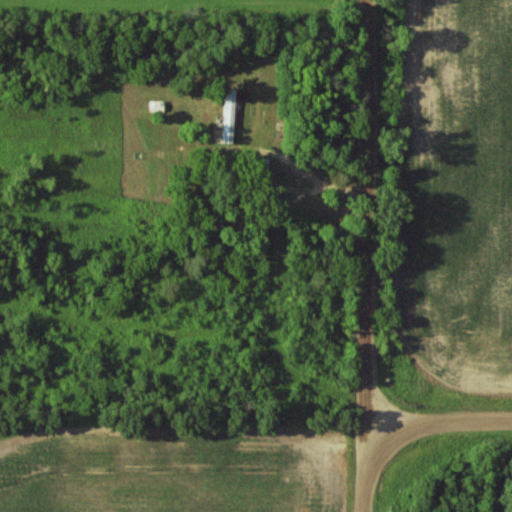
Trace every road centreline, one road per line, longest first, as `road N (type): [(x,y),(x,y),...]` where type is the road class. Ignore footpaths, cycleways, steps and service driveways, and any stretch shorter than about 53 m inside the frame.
road 1 (residential): [(367,424),(365,0)]
road 2 (tertiary): [(511,426),(367,424)]
